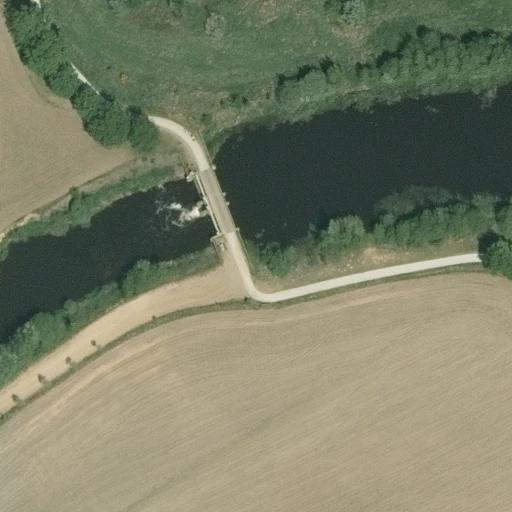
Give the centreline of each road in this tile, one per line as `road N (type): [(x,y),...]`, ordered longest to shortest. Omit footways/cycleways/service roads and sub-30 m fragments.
road 1 (track): [(244,276),(128,318),(0,407)]
road 2 (track): [(106,105),(79,116),(48,94),(28,69),(4,0)]
